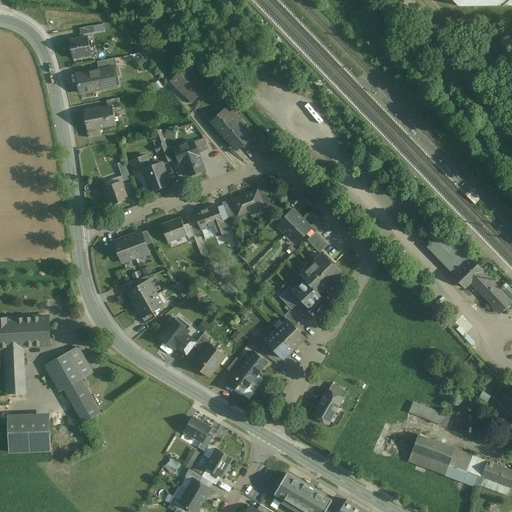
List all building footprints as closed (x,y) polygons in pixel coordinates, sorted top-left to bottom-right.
[(93,26),(79,28),(81,35),(94,33),(93,26)] [(88,37),(70,40),(73,58),(82,56),(82,55),(90,53),(90,54),(91,54),(88,37)] [(115,58),(97,62),(99,70),(112,67),(113,68),(117,67),(115,58)] [(208,87),(187,66),(171,81),(178,88),(192,102),(208,87)] [(99,70),(77,74),(81,94),(116,87),(113,68),(112,67),(99,70)] [(132,96),(123,98),(126,109),(135,107),(132,96)] [(119,98),(107,101),(108,107),(112,106),(112,107),(120,105),(119,98)] [(108,107),(84,112),(88,130),(88,129),(98,127),(98,128),(116,125),(112,107),(112,106),(108,107)] [(240,121),(227,106),(211,121),(224,136),(225,135),(238,150),(254,136),(241,121),(240,121)] [(165,143),(162,134),(157,136),(158,139),(159,139),(158,140),(158,139),(153,141),(155,147),(165,143)] [(194,141),(174,149),(179,163),(182,162),(188,177),(205,171),(194,141)] [(172,160),(165,143),(155,147),(157,152),(161,151),(165,162),(172,160)] [(147,156),(131,161),(136,175),(144,172),(143,170),(155,166),(153,162),(150,163),(147,156)] [(131,179),(124,161),(117,164),(124,182),(131,179)] [(155,166),(143,170),(144,172),(151,191),(170,184),(169,183),(168,183),(164,172),(165,172),(162,163),(155,166)] [(121,181),(104,188),(111,205),(127,199),(121,181)] [(258,189),(231,199),(238,216),(263,207),(264,206),(258,191),(258,189)] [(272,207),(265,189),(258,191),(264,206),(263,207),(265,210),(272,207)] [(479,200),(469,191),(464,195),(474,205),(479,200)] [(231,199),(222,202),(228,218),(228,220),(238,216),(231,199)] [(217,205),(195,213),(196,215),(202,231),(202,230),(203,233),(205,239),(217,234),(217,235),(227,232),(226,231),(222,220),(217,205)] [(293,209),(277,225),(287,234),(302,219),(293,209)] [(196,215),(187,218),(189,223),(193,235),(194,236),(203,233),(202,230),(202,231),(196,215)] [(181,218),(161,225),(168,242),(187,235),(184,225),(181,218)] [(228,218),(222,220),(226,231),(232,230),(228,220),(228,218)] [(302,219),(287,234),(296,243),(311,228),(302,219)] [(189,223),(184,225),(187,235),(188,237),(193,235),(189,223)] [(471,238),(463,230),(457,235),(465,244),(468,240),(471,238)] [(153,242),(147,231),(141,233),(146,245),(153,242)] [(141,232),(128,237),(136,258),(149,253),(146,245),(141,233),(141,232)] [(316,232),(308,240),(312,244),(320,236),(316,232)] [(472,258),(468,262),(441,233),(429,244),(457,273),(454,276),(465,287),(471,282),(494,305),(493,306),(499,313),(511,301),(482,271),(483,270),(472,258)] [(320,236),(312,244),(316,249),(324,241),(320,236)] [(128,237),(115,242),(115,243),(120,255),(122,262),(136,258),(128,237)] [(324,241),(316,249),(320,253),(328,245),(324,241)] [(115,243),(109,245),(114,257),(120,255),(115,243)] [(321,254),(300,275),(305,281),(319,295),(341,274),(321,254)] [(139,276),(152,272),(150,266),(138,271),(139,276)] [(147,276),(134,282),(138,289),(150,282),(147,276)] [(319,295),(305,281),(294,291),(302,300),(311,309),(322,298),(319,295)] [(138,289),(128,294),(136,307),(157,294),(150,282),(138,289)] [(511,300),(511,283),(511,284),(503,292),(511,300)] [(294,291),(290,286),(279,297),(292,310),(302,300),(294,291)] [(157,294),(136,307),(142,318),(153,312),(164,306),(157,294)] [(302,321),(292,310),(284,317),(288,320),(295,328),(302,321)] [(153,312),(142,318),(146,324),(156,318),(153,312)] [(48,316),(6,319),(7,347),(23,346),(50,345),(48,316)] [(189,332),(173,318),(158,335),(175,349),(189,332)] [(295,328),(288,320),(277,331),(294,348),(305,338),(295,328)] [(213,328),(210,326),(203,335),(212,342),(210,344),(217,350),(222,344),(214,338),(216,336),(212,333),(213,328)] [(236,331),(231,338),(238,343),(243,336),(236,331)] [(294,348),(277,331),(267,341),(266,341),(275,350),(283,359),(294,348)] [(212,342),(203,335),(195,345),(203,351),(204,352),(210,344),(212,342)] [(267,341),(263,336),(254,345),(268,356),(275,350),(266,341),(267,341)] [(217,350),(210,344),(204,352),(203,351),(193,364),(210,377),(226,356),(217,350)] [(7,347),(5,347),(7,393),(25,393),(23,346),(7,347)] [(78,347),(46,366),(60,391),(64,389),(63,388),(81,378),(82,379),(92,372),(78,347)] [(244,364),(240,368),(254,378),(267,363),(253,352),(244,364)] [(244,364),(236,358),(227,369),(235,375),(240,368),(244,364)] [(254,378),(240,368),(235,375),(228,384),(242,394),(254,378)] [(81,378),(63,388),(64,389),(84,423),(91,419),(101,413),(82,379),(81,378)] [(347,392),(332,383),(329,390),(343,399),(347,392)] [(329,390),(328,390),(315,413),(330,421),(343,399),(329,390)] [(444,414),(413,402),(409,412),(440,424),(444,414)] [(210,428),(193,418),(185,431),(202,442),(208,432),(210,428)] [(49,420),(9,422),(10,452),(50,451),(49,420)] [(208,432),(202,442),(198,447),(205,451),(214,436),(208,432)] [(455,449),(418,435),(408,461),(445,475),(455,449)] [(232,459),(216,449),(206,467),(222,476),(225,471),(226,472),(230,465),(229,464),(232,459)] [(472,459),(471,455),(455,449),(445,475),(464,482),(472,459)] [(487,461),(471,455),(472,459),(464,482),(482,485),(482,473),(487,461)] [(170,458),(164,467),(173,473),(179,464),(170,458)] [(194,461),(187,458),(184,464),(190,468),(194,461)] [(511,485),(511,470),(487,461),(482,473),(482,485),(508,495),(511,485)] [(287,472),(274,494),(304,511),(324,511),(332,499),(287,472)] [(193,481),(180,505),(192,511),(197,511),(210,490),(193,481)] [(368,511),(347,500),(338,511),(368,511)]
